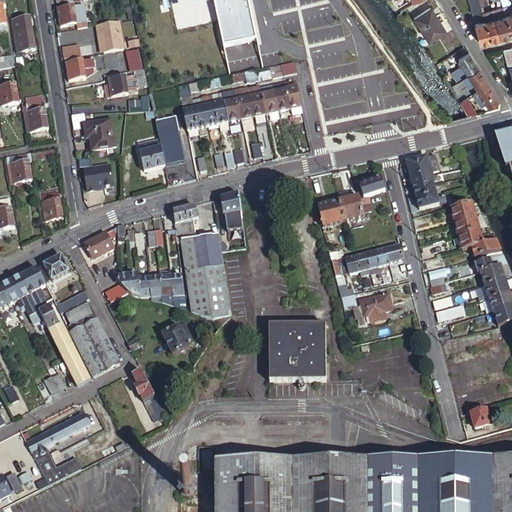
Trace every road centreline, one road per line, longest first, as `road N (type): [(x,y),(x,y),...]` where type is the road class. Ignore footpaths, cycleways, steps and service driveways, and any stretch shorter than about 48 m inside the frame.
road 1 (residential): [(82,234),(149,207),(386,150)]
road 2 (residential): [(453,439),(386,150)]
road 3 (residential): [(68,241),(130,367),(0,435)]
road 4 (residential): [(65,143),(41,0)]
road 5 (residential): [(386,150),(511,118)]
